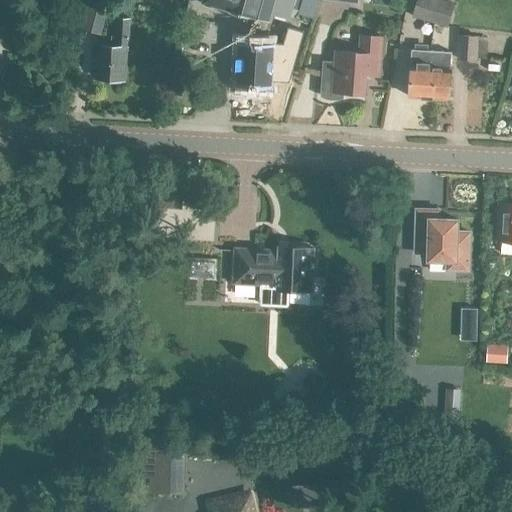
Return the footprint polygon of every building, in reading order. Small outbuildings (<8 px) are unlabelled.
[(266,18),(270,0),(230,0),(229,10),(266,18)] [(277,0),(274,13),(288,17),(293,0),(301,0),(305,1),(302,11),(313,15),(316,0),(277,0)] [(442,0),(417,0),(412,17),(448,27),(455,4),(442,0)] [(101,35),(107,11),(89,6),(82,30),(101,35)] [(115,47),(99,46),(97,79),(124,81),(125,47),(129,48),(131,18),(116,17),(115,47)] [(385,36),(360,34),(359,52),(336,51),(335,63),(323,63),(321,95),(326,98),(332,99),(337,98),(342,97),(343,91),(366,93),(367,74),(379,75),(381,53),(384,54),(385,36)] [(479,37),(479,36),(459,35),(457,60),(478,61),(478,58),(487,59),(489,37),(479,37)] [(235,56),(233,86),(271,88),(273,61),(284,61),(285,47),(236,44),(235,56)] [(427,77),(430,50),(413,49),(409,96),(430,98),(432,77),(427,77)] [(432,77),(430,98),(448,99),(451,52),(430,50),(427,77),(432,77)] [(485,84),(503,83),(503,73),(484,74),(485,84)] [(511,204),(499,203),(497,242),(503,242),(502,256),(511,256),(511,204)] [(457,220),(429,219),(429,226),(416,225),(416,252),(428,252),(428,260),(447,260),(447,269),(469,270),(470,232),(457,232),(457,220)] [(278,285),(277,289),(312,291),(314,248),(279,247),(279,251),(236,249),(234,283),(278,285)] [(488,344),(486,362),(507,364),(508,345),(488,344)] [(447,389),(445,423),(459,424),(461,389),(447,389)] [(184,454),(147,453),(145,493),(183,495),(184,454)] [(292,485),(293,506),(303,506),(313,506),(318,506),(317,489),(317,485),(297,485),(292,485)] [(251,511),(249,497),(212,506),(213,511),(251,511)]
